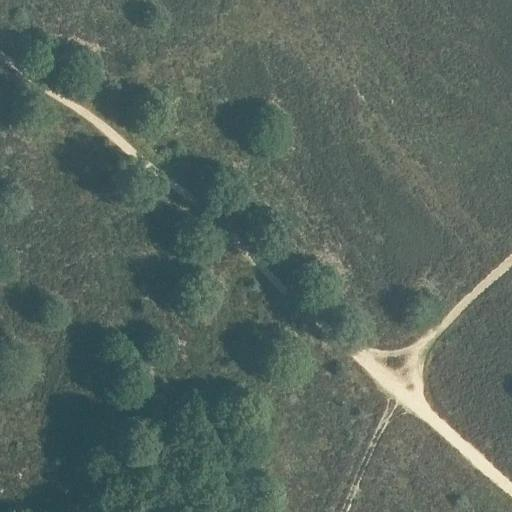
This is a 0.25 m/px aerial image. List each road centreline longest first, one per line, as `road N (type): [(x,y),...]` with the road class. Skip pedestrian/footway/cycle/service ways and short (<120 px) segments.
road 1 (track): [(390,378),(111,130),(0,53)]
road 2 (track): [(511,261),(390,378)]
road 3 (track): [(511,486),(399,386)]
road 4 (track): [(344,511),(399,386)]
